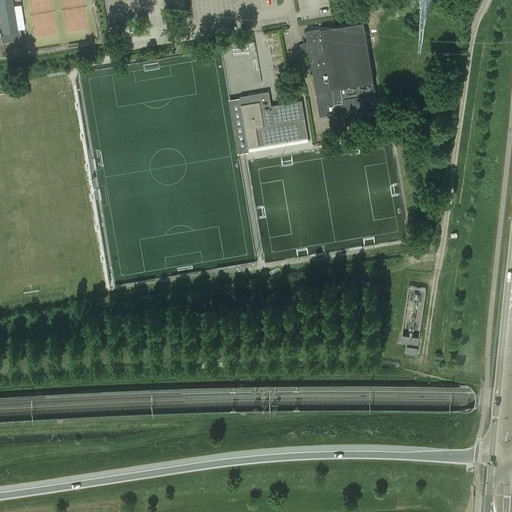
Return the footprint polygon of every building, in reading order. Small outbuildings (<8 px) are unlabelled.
[(17,30),(13,8),(12,0),(0,0),(0,20),(2,32),(0,32),(0,34),(1,43),(21,40),(19,30),(17,30)] [(336,117),(335,113),(378,106),(364,21),(336,25),(335,21),(328,22),(329,26),(306,30),(308,41),(303,42),(301,45),(302,52),(307,52),(309,51),(320,116),(325,115),(325,118),(336,117)] [(302,99),(271,104),(269,91),(240,96),(248,147),(308,137),(302,99)] [(248,147),(240,96),(230,98),(238,148),(248,147)] [(423,311),(426,288),(406,285),(403,308),(423,311)] [(402,334),(401,341),(418,344),(419,336),(402,334)] [(407,346),(406,353),(417,354),(418,347),(407,346)]
